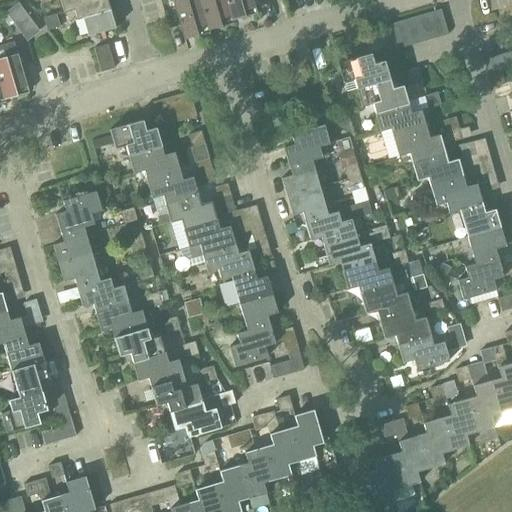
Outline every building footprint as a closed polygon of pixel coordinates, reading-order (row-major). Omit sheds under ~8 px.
[(58,0),(63,14),(73,11),(76,21),(82,19),(109,11),(105,0),(58,0)] [(180,0),(172,3),(182,35),(191,33),(192,38),(207,33),(208,36),(208,35),(206,26),(198,0),(180,0)] [(231,26),(232,26),(229,16),(224,0),(198,0),(206,26),(214,23),(216,28),(231,24),(231,26)] [(238,14),(239,19),(254,14),(255,17),(256,16),(251,0),(224,0),(229,16),(238,14)] [(427,14),(435,39),(447,35),(440,10),(427,14)] [(115,30),(109,11),(82,19),(87,38),(115,30)] [(415,18),(422,42),(435,39),(427,14),(415,18)] [(55,15),(43,19),(46,31),(59,28),(55,15)] [(27,18),(15,26),(25,40),(37,32),(27,18)] [(415,18),(403,21),(410,46),(422,42),(415,18)] [(410,46),(403,21),(391,25),(398,49),(410,46)] [(10,93),(11,98),(26,93),(27,96),(28,95),(13,43),(4,46),(7,58),(0,59),(0,91),(1,95),(10,93)] [(107,45),(93,49),(100,73),(114,69),(107,45)] [(355,90),(388,80),(383,62),(372,65),(370,54),(336,64),(342,84),(353,81),(355,90)] [(418,69),(406,72),(405,72),(409,85),(421,81),(418,69)] [(487,76),(491,88),(503,85),(500,72),(487,76)] [(371,105),(374,114),(407,105),(401,87),(391,90),(388,80),(355,90),(361,108),(371,105)] [(176,96),(183,121),(196,117),(189,93),(176,96)] [(440,106),(436,93),(423,97),(427,110),(440,106)] [(176,96),(164,100),(171,124),(183,121),(176,96)] [(171,124),(164,100),(152,103),(159,128),(171,124)] [(392,139),(425,130),(420,111),(409,114),(407,105),(374,114),(379,133),(389,130),(392,139)] [(458,130),(455,118),(442,122),(446,134),(458,130)] [(125,147),(127,157),(160,147),(155,129),(145,132),(142,121),(108,131),(114,150),(125,147)] [(282,149),(288,167),(310,160),(311,161),(321,158),(318,148),(328,145),(323,126),(290,135),(293,146),(282,149)] [(411,164),(444,154),(438,136),(428,139),(425,130),(392,139),(397,157),(408,154),(411,164)] [(204,145),(200,132),(187,136),(191,148),(204,145)] [(106,145),(103,138),(103,137),(92,141),(95,149),(106,145)] [(348,139),(335,142),(339,155),(352,151),(348,139)] [(483,140),(471,143),(475,156),(487,152),(483,140)] [(462,159),(475,156),(471,143),(459,147),(462,159)] [(143,172),(146,181),(179,172),(177,166),(191,162),(188,151),(174,155),(173,153),(163,156),(160,147),(127,157),(133,175),(143,172)] [(377,163),(373,149),(359,153),(363,167),(377,163)] [(426,179),(429,188),(462,179),(457,160),(446,163),(444,154),(411,164),(416,182),(426,179)] [(199,176),(212,173),(208,160),(195,164),(199,176)] [(310,160),(288,167),(290,176),(280,179),(285,198),(318,188),(311,161),(310,160)] [(346,180),(359,176),(355,164),(343,168),(346,180)] [(495,180),(491,167),(479,171),(483,183),(495,180)] [(154,209),(197,196),(192,178),(181,181),(179,172),(146,181),(154,209)] [(359,176),(346,180),(350,192),(363,189),(359,176)] [(448,214),(458,211),(458,210),(481,204),(475,185),(465,188),(462,179),(429,188),(434,207),(445,204),(448,214)] [(226,185),(216,188),(214,189),(217,201),(230,197),(226,185)] [(301,213),(304,223),(327,216),(326,215),(318,188),(285,198),(291,216),(301,213)] [(82,227),(83,228),(93,225),(90,215),(100,212),(95,192),(62,202),(65,212),(54,215),(60,234),(82,227)] [(180,221),(183,230),(216,221),(210,203),(200,206),(197,196),(154,209),(156,217),(167,214),(169,224),(180,221)] [(370,214),(366,202),(354,206),(357,218),(370,214)] [(458,211),(466,238),(499,229),(494,210),(483,213),(481,204),(458,210),(458,211)] [(255,206),(243,210),(246,222),(251,238),(263,234),(255,206)] [(133,209),(120,212),(123,225),(136,221),(133,209)] [(243,210),(234,212),(230,214),(234,226),(246,222),(243,210)] [(320,239),(323,248),(356,238),(350,220),(340,223),(337,212),(326,215),(327,216),(304,223),(309,241),(320,239)] [(183,230),(191,258),(234,246),(229,227),(218,230),(216,221),(183,230)] [(388,239),(385,226),(372,230),(376,243),(388,239)] [(52,246),(57,265),(90,255),(83,228),(82,227),(60,234),(63,243),(52,246)] [(125,231),(129,244),(142,240),(138,228),(125,231)] [(466,238),(474,265),(474,266),(497,259),(494,250),(504,247),(499,229),(466,238)] [(263,234),(251,238),(254,250),(267,247),(263,234)] [(358,247),(356,238),(323,248),(328,266),(338,263),(341,272),(374,262),(369,244),(358,247)] [(142,240),(129,244),(132,256),(145,252),(142,240)] [(220,281),(230,278),(230,277),(252,271),(247,252),(237,255),(234,246),(191,258),(191,259),(201,256),(206,273),(217,270),(220,281)] [(9,248),(0,250),(0,264),(12,261),(9,248)] [(407,264),(403,251),(391,255),(394,267),(407,264)] [(73,280),(76,290),(99,283),(98,282),(90,255),(57,265),(63,283),(73,280)] [(502,278),(497,259),(474,266),(474,265),(464,268),(467,278),(456,281),(462,301),(495,291),(492,281),(502,278)] [(377,272),(374,262),(341,272),(346,291),(357,288),(359,297),(392,287),(387,269),(377,272)] [(153,278),(149,266),(136,269),(140,282),(153,278)] [(255,280),(252,271),(230,277),(230,278),(238,305),(271,296),(266,277),(255,280)] [(20,289),(16,276),(4,279),(7,292),(20,289)] [(425,288),(422,276),(409,279),(413,292),(425,288)] [(92,305),(95,315),(127,305),(122,286),(112,289),(109,279),(98,282),(99,283),(76,290),(81,309),(92,305)] [(392,287),(359,297),(365,315),(375,312),(378,321),(411,312),(406,293),(395,296),(392,287)] [(161,306),(157,293),(144,297),(148,310),(161,306)] [(276,314),(271,296),(238,305),(246,332),(246,333),(269,326),(266,317),(276,314)] [(500,313),(511,309),(511,306),(509,296),(497,300),(500,313)] [(187,318),(197,316),(201,315),(197,300),(184,304),(187,318)] [(444,313),(440,300),(428,304),(431,317),(444,313)] [(35,301),(24,304),(23,304),(26,317),(39,313),(35,301)] [(110,330),(113,339),(146,329),(141,311),(130,314),(127,305),(95,315),(100,333),(110,330)] [(9,321),(6,312),(0,313),(0,345),(2,344),(24,337),(19,318),(9,321)] [(414,321),(411,312),(378,321),(383,340),(393,337),(396,346),(429,336),(424,318),(414,321)] [(175,318),(165,321),(163,322),(166,334),(179,330),(175,318)] [(462,337),(459,325),(446,329),(450,341),(462,337)] [(274,345),(269,326),(246,333),(246,332),(235,335),(239,345),(228,348),(234,368),(267,358),(264,348),(274,345)] [(129,355),(131,364),(164,354),(159,336),(149,339),(146,329),(113,339),(118,358),(129,355)] [(507,346),(511,344),(511,331),(503,334),(507,346)] [(412,361),(415,372),(448,362),(442,343),(432,346),(429,336),(396,346),(402,364),(412,361)] [(2,344),(10,372),(43,362),(38,344),(27,347),(24,337),(2,344)] [(290,363),(282,365),(281,363),(269,367),(272,380),(303,371),(294,338),(281,342),(285,354),(287,354),(290,363)] [(194,343),(184,346),(181,346),(185,359),(197,355),(194,343)] [(495,361),(491,348),(479,352),(482,365),(495,361)] [(164,354),(131,364),(137,382),(147,379),(150,388),(183,379),(178,360),(167,363),(164,354)] [(10,372),(18,398),(18,399),(40,393),(38,383),(48,380),(43,362),(10,372)] [(499,379),(490,382),(499,415),(511,410),(511,363),(496,369),(499,379)] [(212,367),(202,370),(199,371),(203,383),(216,380),(212,367)] [(454,370),(457,381),(457,383),(470,380),(466,367),(454,370)] [(166,404),(168,413),(201,403),(196,385),(186,388),(183,379),(150,388),(155,407),(166,404)] [(465,400),(475,433),(493,428),(490,417),(499,415),(490,382),(471,387),(474,397),(465,400)] [(445,398),(441,386),(429,389),(432,402),(445,398)] [(230,392),(220,395),(218,396),(222,408),(234,404),(230,392)] [(0,415),(6,434),(38,425),(39,425),(36,414),(46,411),(40,393),(18,399),(18,398),(7,401),(10,412),(0,414),(0,415)] [(279,413),(291,409),(288,397),(275,400),(279,413)] [(450,416),(440,419),(450,451),(468,446),(465,436),(475,433),(465,400),(447,405),(450,416)] [(204,413),(201,403),(168,413),(173,431),(184,428),(187,439),(220,429),(214,410),(204,413)] [(404,408),(407,418),(408,420),(420,417),(416,404),(404,408)] [(69,417),(67,411),(65,405),(53,408),(57,421),(69,417)] [(311,447),(322,444),(312,411),(293,417),(296,427),(286,430),(296,463),(314,457),(311,447)] [(267,428),(263,415),(251,419),(254,431),(267,428)] [(425,434),(415,437),(425,470),(444,465),(441,454),(450,451),(440,419),(422,424),(425,434)] [(379,426),(382,436),(383,439),(396,435),(392,422),(379,426)] [(44,446),(56,443),(53,430),(40,434),(44,446)] [(271,446),(262,448),(271,481),(290,476),(287,465),(296,463),(286,430),(268,435),(271,446)] [(238,434),(226,437),(230,450),(242,446),(238,434)] [(400,453),(391,456),(404,499),(414,496),(411,485),(419,483),(416,473),(425,470),(415,437),(397,442),(400,453)] [(371,454),(367,441),(355,444),(358,457),(371,454)] [(246,464),(237,467),(247,500),(265,494),(262,484),(271,481),(262,448),(243,454),(246,464)] [(201,456),(204,466),(204,469),(217,465),(213,452),(201,456)] [(375,507),(404,499),(391,456),(372,461),(375,471),(365,474),(375,507)] [(51,480),(63,476),(59,463),(47,467),(51,480)] [(212,485),(220,511),(240,511),(237,502),(247,500),(237,467),(219,472),(222,482),(212,485)] [(192,483),(189,471),(176,475),(180,487),(192,483)] [(58,496),(62,511),(89,511),(94,511),(84,478),(65,483),(68,494),(58,496)] [(38,495),(35,482),(22,485),(26,498),(38,495)] [(197,501),(188,504),(190,511),(220,511),(212,485),(194,490),(197,501)] [(164,490),(151,493),(155,506),(168,502),(164,490)] [(62,511),(58,496),(40,502),(42,511),(62,511)] [(136,497),(109,505),(111,511),(133,511),(140,510),(136,497)] [(0,503),(0,511),(13,511),(10,500),(0,503)]
